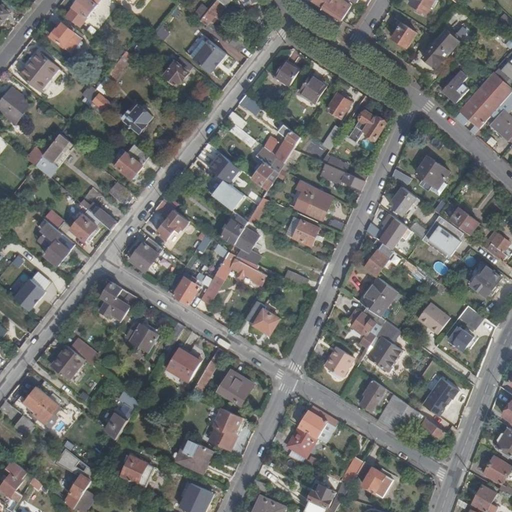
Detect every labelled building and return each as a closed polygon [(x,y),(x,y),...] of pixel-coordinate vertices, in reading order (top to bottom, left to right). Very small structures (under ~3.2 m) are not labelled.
[(98,5),(97,4),(92,0),(79,0),(74,7),(88,18),(98,5)] [(218,0),(211,10),(202,21),(208,26),(216,15),(218,16),(227,6),(232,0),(218,0)] [(313,0),(313,1),(343,20),(352,5),(343,0),(313,0)] [(427,13),(435,0),(413,0),(411,4),(427,13)] [(202,21),(211,10),(204,5),(195,15),(202,21)] [(0,27),(10,14),(0,6),(0,27)] [(511,19),(505,13),(499,19),(511,30),(511,28),(511,19)] [(409,47),(418,33),(398,20),(394,26),(399,30),(395,37),(396,39),(409,47)] [(58,29),(52,36),(65,47),(77,33),(64,23),(59,30),(58,29)] [(217,25),(213,30),(240,52),(245,46),(226,31),(225,32),(217,25)] [(434,62),(439,66),(461,40),(449,30),(426,58),(432,64),(434,62)] [(212,74),(228,54),(203,35),(188,54),(212,74)] [(123,69),(133,57),(127,51),(121,59),(108,76),(114,81),(123,69)] [(41,52),(37,57),(22,74),(42,90),(60,68),(41,52)] [(230,56),(228,54),(212,74),(215,75),(230,56)] [(22,74),(37,57),(35,55),(21,73),(22,74)] [(185,80),(195,68),(181,57),(167,76),(179,86),(183,80),(185,80)] [(291,86),(301,70),(286,61),(276,76),(291,86)] [(471,130),(475,134),(493,114),(511,91),(511,86),(509,84),(511,80),(511,64),(509,61),(497,74),(495,72),(462,110),(460,109),(454,116),(465,125),(470,118),(477,123),(471,130)] [(63,71),(60,68),(42,90),(45,93),(63,71)] [(104,94),(114,81),(108,76),(98,89),(104,94)] [(316,103),(327,86),(312,76),(300,92),(316,103)] [(457,101),(469,88),(457,78),(445,91),(457,101)] [(90,85),(82,95),(89,100),(97,90),(90,85)] [(32,104),(13,88),(0,103),(0,110),(16,123),(32,104)] [(511,91),(493,114),(497,118),(493,124),(510,139),(511,136),(511,115),(506,110),(511,103),(511,91)] [(247,94),(239,104),(255,116),(262,107),(247,94)] [(342,119),(352,103),(339,94),(329,109),(342,119)] [(101,95),(96,102),(107,111),(112,104),(101,95)] [(91,107),(102,116),(107,111),(96,102),(91,107)] [(134,113),(131,111),(125,118),(142,133),(149,124),(148,124),(154,117),(140,105),(134,113)] [(376,140),(387,123),(378,117),(377,118),(366,111),(349,138),(356,143),(363,131),(376,140)] [(233,112),(228,118),(236,125),(242,130),(247,123),(233,112)] [(242,130),(236,125),(231,131),(251,147),(256,140),(242,130)] [(289,140),(286,144),(294,150),(302,138),(285,125),(279,132),(289,140)] [(331,150),(343,132),(335,126),(323,145),(331,150)] [(76,146),(62,135),(46,154),(45,156),(53,163),(63,150),(69,155),(76,146)] [(134,180),(152,157),(136,144),(128,153),(123,148),(112,161),(118,166),(117,166),(134,180)] [(294,150),(286,144),(281,153),(275,149),(276,147),(272,144),(268,150),(286,164),(294,150)] [(45,156),(46,154),(37,147),(32,153),(42,160),(45,156)] [(266,163),(253,180),(268,191),(277,178),(281,171),(286,164),(268,150),(265,147),(258,157),(266,163)] [(51,178),(69,155),(63,150),(53,163),(50,167),(45,173),(51,178)] [(32,153),(27,159),(37,166),(39,163),(42,160),(32,153)] [(240,169),(222,154),(210,169),(225,181),(229,184),(240,169)] [(53,163),(45,156),(42,160),(50,167),(53,163)] [(327,165),(337,169),(340,162),(327,157),(323,163),(327,165)] [(445,168),(428,157),(417,173),(425,179),(422,184),(431,190),(432,188),(442,194),(449,184),(439,178),(445,168)] [(50,167),(42,160),(39,163),(44,167),(42,170),(45,173),(50,167)] [(363,190),(366,182),(346,173),(337,169),(327,165),(322,176),(342,185),(344,182),(363,190)] [(366,182),(369,177),(350,166),(346,173),(366,182)] [(282,181),(286,173),(281,171),(277,178),(282,181)] [(225,181),(213,195),(233,211),(245,196),(229,184),(225,181)] [(123,202),(131,192),(119,182),(111,192),(123,202)] [(418,198),(404,187),(390,205),(404,217),(418,198)] [(324,221),(334,198),(316,189),(306,212),(324,221)] [(180,204),(168,194),(164,200),(175,209),(180,204)] [(164,200),(159,206),(169,214),(172,214),(175,209),(164,200)] [(249,222),(254,225),(267,204),(263,200),(258,207),(249,222)] [(460,209),(449,201),(440,214),(452,223),(454,221),(472,233),(480,222),(460,208),(460,209)] [(98,206),(94,202),(88,209),(93,213),(98,206)] [(114,230),(119,223),(99,206),(98,206),(93,213),(114,230)] [(184,230),(191,221),(177,210),(159,232),(169,240),(177,229),(180,232),(182,229),(184,230)] [(52,211),(45,219),(59,230),(65,222),(52,211)] [(245,228),(249,222),(234,211),(229,219),(232,221),(222,236),(235,244),(245,228)] [(85,215),(72,230),(86,242),(99,227),(85,215)] [(380,241),(384,244),(393,250),(408,228),(390,215),(383,223),(388,226),(384,231),(386,232),(380,241)] [(286,234),(294,238),(302,220),(295,216),(286,234)] [(466,243),(456,236),(460,231),(441,216),(424,237),(452,260),(466,243)] [(302,220),(294,238),(312,246),(320,228),(302,220)] [(343,234),(346,226),(334,220),(331,220),(328,227),(343,234)] [(415,222),(410,229),(422,239),(427,231),(415,222)] [(0,238),(3,240),(8,233),(0,225),(0,238)] [(370,225),(367,231),(377,238),(381,233),(370,225)] [(239,256),(258,265),(263,257),(252,252),(261,237),(245,228),(235,244),(243,249),(239,256)] [(510,243),(495,230),(482,246),(502,261),(507,255),(503,253),(510,243)] [(76,244),(64,234),(59,240),(46,255),(59,266),(72,251),(71,250),(76,244)] [(198,246),(199,251),(203,253),(213,239),(206,235),(198,246)] [(161,255),(165,249),(150,237),(145,242),(161,255)] [(146,272),(161,255),(145,242),(131,260),(146,272)] [(384,244),(366,268),(377,276),(395,251),(393,250),(384,244)] [(21,247),(17,252),(27,260),(31,256),(21,247)] [(203,298),(211,302),(233,268),(239,272),(237,275),(244,279),(246,276),(251,279),(250,281),(261,287),(268,276),(259,271),(261,267),(258,265),(239,256),(230,253),(227,258),(203,298)] [(434,290),(439,283),(407,260),(403,266),(434,290)] [(488,297),(502,278),(488,266),(473,285),(488,297)] [(307,287),(310,280),(289,271),(286,277),(307,287)] [(175,296),(191,305),(203,286),(198,283),(199,281),(194,277),(192,280),(187,277),(175,296)] [(16,297),(32,312),(50,293),(33,278),(16,297)] [(379,278),(361,302),(367,307),(380,316),(398,292),(379,278)] [(122,324),(138,298),(113,282),(104,297),(108,300),(102,310),(102,313),(108,317),(111,316),(122,324)] [(258,301),(247,319),(271,334),(281,319),(270,311),(272,309),(258,301)] [(438,335),(451,318),(430,303),(418,319),(438,335)] [(361,344),(369,349),(379,333),(386,321),(380,316),(367,307),(362,314),(353,325),(352,327),(366,338),(361,344)] [(478,328),(486,317),(472,308),(464,319),(478,328)] [(356,309),(347,320),(353,325),(362,314),(356,309)] [(389,341),(398,329),(386,321),(379,333),(383,337),(389,341)] [(137,322),(128,338),(150,352),(160,335),(142,324),(142,325),(137,322)] [(171,352),(185,327),(178,323),(171,334),(172,335),(165,348),(171,352)] [(9,331),(0,324),(0,337),(2,340),(9,331)] [(465,351),(475,337),(461,327),(451,341),(465,351)] [(403,350),(389,341),(383,337),(368,359),(388,373),(403,350)] [(95,366),(101,356),(80,339),(72,348),(87,360),(95,366)] [(87,360),(72,348),(69,346),(62,355),(65,356),(55,369),(70,382),(87,360)] [(344,378),(356,359),(338,347),(327,366),(344,378)] [(180,349),(169,367),(169,371),(177,375),(179,374),(191,381),(203,361),(197,357),(195,357),(194,358),(191,355),(191,353),(182,348),(180,349)] [(203,391),(223,359),(227,353),(221,349),(220,349),(192,394),(207,401),(210,397),(208,393),(203,391)] [(65,356),(62,355),(52,367),(55,369),(65,356)] [(221,391),(230,397),(242,404),(254,384),(232,371),(227,381),(221,391)] [(423,405),(439,416),(450,402),(448,401),(451,397),(454,399),(460,391),(442,378),(423,405)] [(386,389),(374,381),(365,395),(367,396),(362,404),(373,411),(386,389)] [(38,388),(26,403),(37,413),(39,417),(51,426),(59,417),(55,414),(61,406),(38,388)] [(379,420),(394,430),(408,405),(394,395),(379,420)] [(137,408),(141,403),(136,399),(131,407),(136,410),(137,408)] [(319,439),(327,443),(340,422),(313,405),(305,419),(303,419),(300,423),(300,427),(319,439)] [(394,430),(405,436),(411,426),(419,413),(408,405),(394,430)] [(232,450),(238,435),(233,413),(223,408),(215,426),(217,427),(211,441),(232,450)] [(107,431),(118,439),(130,420),(118,413),(107,431)] [(233,413),(238,435),(243,425),(240,424),(243,417),(233,413)] [(419,413),(411,426),(417,431),(422,425),(427,418),(419,413)] [(37,425),(25,416),(16,427),(28,436),(37,425)] [(441,438),(446,432),(427,418),(422,425),(441,438)] [(319,439),(300,427),(288,446),(307,458),(319,439)] [(511,428),(510,427),(505,435),(502,434),(499,440),(500,442),(497,447),(511,457),(511,428)] [(211,459),(214,451),(187,438),(182,450),(183,451),(179,460),(200,470),(206,457),(211,459)] [(95,478),(97,475),(98,473),(68,450),(65,454),(95,478)] [(502,483),(502,484),(511,468),(511,465),(496,455),(485,473),(502,483)] [(156,468),(132,457),(123,476),(147,487),(156,468)] [(312,457),(308,465),(318,469),(321,461),(312,457)] [(355,457),(341,481),(345,482),(351,485),(358,473),(364,462),(355,457)] [(30,474),(14,461),(8,469),(13,473),(2,488),(20,502),(24,496),(19,493),(20,491),(18,490),(30,474)] [(371,465),(365,461),(364,462),(358,473),(364,477),(371,465)] [(384,497),(394,479),(374,467),(363,485),(384,497)] [(66,502),(75,509),(87,490),(93,481),(83,475),(80,480),(77,478),(75,478),(73,482),(73,485),(76,486),(66,502)] [(256,479),(252,486),(266,492),(269,485),(256,479)] [(339,493),(344,496),(351,485),(345,482),(339,493)] [(502,483),(500,487),(511,493),(511,485),(508,483),(506,486),(502,484),(502,483)] [(188,511),(210,511),(217,493),(191,484),(182,510),(188,511)] [(305,511),(306,511),(308,511),(327,511),(337,492),(322,484),(321,487),(317,486),(305,511)] [(485,485),(474,503),(489,511),(494,511),(498,506),(493,503),(498,493),(485,485)] [(80,511),(89,511),(98,497),(87,490),(75,509),(80,511)] [(262,498),(255,511),(283,511),(285,508),(262,498)] [(14,511),(15,511),(19,504),(13,500),(7,508),(13,511),(14,511)]
